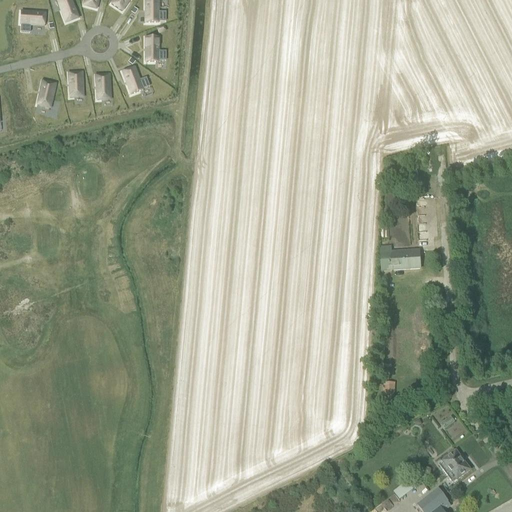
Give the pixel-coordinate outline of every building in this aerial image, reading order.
[(70,0),(57,0),(65,23),(77,19),(70,0)] [(84,0),(83,6),(95,9),(98,0),(84,0)] [(113,0),(111,5),(122,12),(129,1),(129,0),(113,0)] [(144,0),(145,13),(145,24),(158,24),(158,22),(165,22),(165,13),(158,13),(157,0),(144,0)] [(20,12),(19,25),(21,26),(20,33),(29,34),(30,26),(31,26),(44,27),(45,14),(32,13),(20,12)] [(164,26),(157,28),(159,34),(166,31),(164,26)] [(145,51),(145,63),(158,63),(158,62),(165,62),(165,53),(158,53),(158,51),(158,38),(145,38),(145,51)] [(134,68),(122,73),(126,85),(130,95),(143,91),(142,90),(149,87),(146,79),(139,81),(138,80),(134,68)] [(81,74),(68,74),(69,98),(82,98),(81,74)] [(108,76),(96,76),(97,101),(109,100),(108,76)] [(42,82),(37,106),(49,109),(55,85),(42,82)] [(415,213),(431,212),(430,197),(414,198),(415,213)] [(390,272),(393,272),(420,270),(419,251),(389,254),(389,250),(380,250),(381,266),(388,266),(389,272),(390,272)] [(383,382),(383,396),(393,396),(394,383),(383,382)] [(451,417),(441,424),(445,430),(455,422),(451,417)] [(443,462),(438,465),(452,484),(470,470),(456,452),(443,462)] [(399,500),(412,491),(406,483),(393,492),(399,500)] [(439,490),(417,506),(421,511),(433,511),(440,507),(442,511),(444,511),(447,510),(451,507),(449,505),(447,502),(439,490)]
